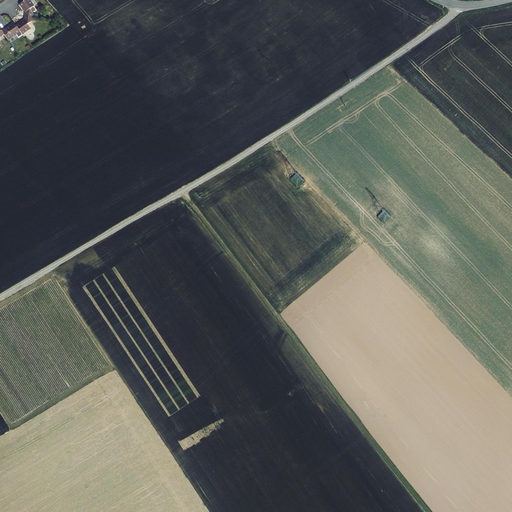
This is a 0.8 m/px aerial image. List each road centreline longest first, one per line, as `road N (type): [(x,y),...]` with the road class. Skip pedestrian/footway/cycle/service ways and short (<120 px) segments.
road 1 (unclassified): [(0,296),(245,153),(420,38),(456,4)]
road 2 (track): [(182,190),(429,511)]
